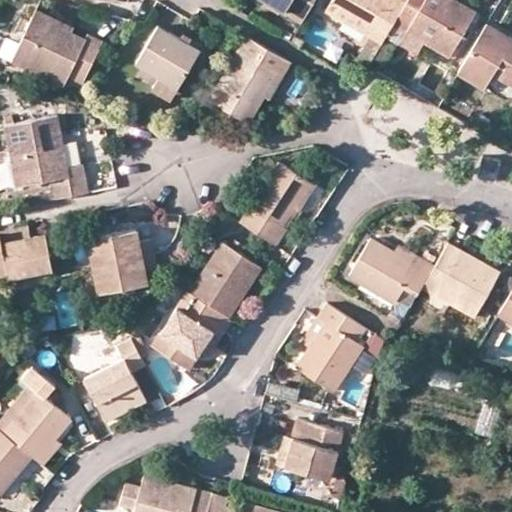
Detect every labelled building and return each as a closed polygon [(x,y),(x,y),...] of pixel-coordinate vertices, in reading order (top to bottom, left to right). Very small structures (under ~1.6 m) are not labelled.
[(269,0),(257,0),(278,12),(280,7),(269,0)] [(269,0),(280,7),(302,20),(313,0),(269,0)] [(401,0),(332,0),(327,9),(381,40),(387,31),(404,2),(401,0)] [(402,39),(407,30),(425,41),(448,54),(475,10),(457,0),(404,0),(404,2),(387,31),(402,39)] [(87,36),(83,43),(47,27),(53,16),(36,8),(12,60),(63,84),(68,75),(83,81),(103,40),(88,33),(87,36)] [(73,30),(74,26),(53,16),(47,27),(83,43),(87,36),(73,30)] [(484,87),(492,74),(496,67),(511,75),(511,37),(487,22),(458,72),(484,87)] [(199,49),(158,24),(137,62),(159,76),(177,86),(199,49)] [(420,50),(425,41),(407,30),(402,39),(420,50)] [(248,121),(263,94),(277,71),(282,75),(291,60),(246,34),(217,83),(232,92),(224,107),(248,121)] [(511,75),(496,67),(492,74),(511,85),(511,75)] [(282,75),(277,71),(263,94),(269,98),(282,75)] [(171,97),(177,86),(159,76),(152,86),(171,97)] [(4,122),(16,182),(53,175),(55,189),(57,197),(89,189),(84,161),(67,165),(57,113),(4,122)] [(500,159),(483,155),(479,175),(496,179),(500,159)] [(287,224),(284,223),(291,212),(294,213),(314,181),(282,162),(255,203),(252,201),(240,219),(277,242),(287,224)] [(314,181),(294,213),(301,218),(320,186),(314,181)] [(55,189),(25,195),(26,202),(57,197),(55,189)] [(219,205),(228,211),(235,201),(226,195),(219,205)] [(135,226),(89,235),(94,263),(154,252),(151,237),(138,240),(135,226)] [(52,268),(44,232),(29,236),(27,227),(0,232),(0,238),(6,271),(7,277),(52,268)] [(415,263),(393,250),(371,237),(350,274),(396,300),(404,286),(417,293),(422,285),(433,265),(418,256),(415,263)] [(433,265),(422,285),(474,314),(500,270),(482,259),(478,264),(460,253),(462,248),(448,239),(447,241),(433,265)] [(238,303),(232,300),(240,288),(246,291),(262,265),(223,241),(191,291),(230,315),(238,303)] [(415,263),(418,256),(397,244),(393,250),(415,263)] [(478,264),(482,259),(462,248),(460,253),(478,264)] [(154,252),(94,263),(100,290),(146,281),(145,269),(157,267),(154,252)] [(230,315),(191,291),(187,288),(153,343),(190,365),(201,349),(210,354),(224,332),(233,317),(230,315)] [(246,291),(240,288),(232,300),(238,303),(246,291)] [(511,289),(498,313),(511,321),(511,289)] [(308,345),(296,364),(335,389),(362,344),(357,340),(365,326),(326,301),(316,316),(324,320),(308,345)] [(324,320),(316,316),(300,341),(308,345),(324,320)] [(131,337),(138,334),(132,320),(123,322),(130,335),(131,337)] [(357,340),(362,344),(379,354),(383,338),(365,326),(357,340)] [(124,356),(85,376),(107,418),(146,398),(132,371),(145,364),(131,337),(130,335),(117,343),(124,356)] [(29,384),(36,391),(3,431),(31,454),(37,459),(56,436),(71,416),(46,396),(55,385),(32,365),(21,377),(29,384)] [(431,368),(430,386),(460,388),(461,370),(431,368)] [(0,428),(3,431),(36,391),(29,384),(0,421),(0,428)] [(296,416),(291,435),(284,464),(299,468),(330,476),(342,428),(296,416)] [(3,431),(0,428),(0,489),(2,491),(31,454),(3,431)] [(358,433),(351,431),(346,448),(353,451),(358,433)] [(291,435),(285,434),(277,462),(284,464),(291,435)] [(37,459),(43,464),(61,442),(56,436),(37,459)] [(325,491),(330,476),(299,468),(295,483),(325,491)] [(206,511),(211,490),(144,473),(140,486),(126,482),(120,502),(135,506),(133,511),(206,511)] [(345,478),(337,476),(332,493),(341,495),(345,478)] [(206,511),(279,511),(280,509),(242,499),(240,505),(226,501),(227,495),(211,490),(206,511)]
